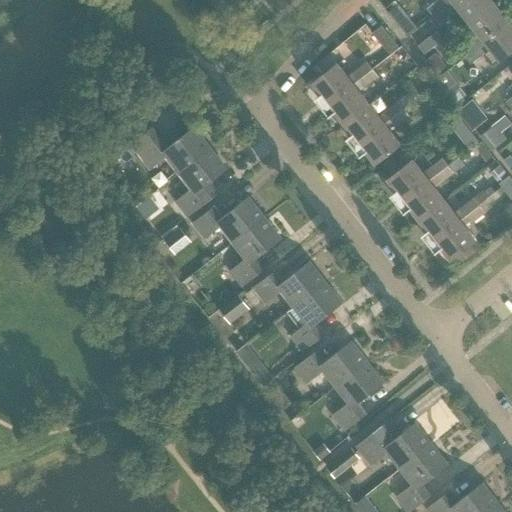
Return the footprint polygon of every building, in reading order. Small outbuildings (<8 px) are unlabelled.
[(454,0),(444,0),(443,1),(442,0),(438,0),(428,8),(434,16),(454,0)] [(493,2),(491,0),(454,0),(434,16),(440,24),(453,13),(450,10),(456,5),(468,21),(493,2)] [(465,55),(508,21),(493,2),(468,21),(480,36),(475,40),(472,37),(459,48),(465,55)] [(499,61),(511,50),(511,25),(508,21),(465,55),(471,63),(484,52),(482,50),(488,46),(499,61)] [(382,26),(373,33),(388,52),(397,44),(382,26)] [(440,56),(411,66),(418,87),(447,77),(440,56)] [(373,70),(368,63),(354,74),(355,75),(350,79),(339,64),(312,85),(321,96),(319,97),(326,106),(373,70)] [(364,87),(378,77),(373,70),(326,106),(333,115),(335,114),(343,124),(369,104),(358,90),(363,86),(364,87)] [(386,114),(380,118),(369,104),(343,124),(352,135),(350,137),(357,146),(404,109),(398,102),(385,113),(386,114)] [(459,111),(472,128),(482,120),(469,104),(459,111)] [(396,127),(410,116),(404,109),(357,146),(364,154),(366,153),(374,164),(401,144),(390,131),(396,127)] [(459,128),(468,139),(473,145),(479,140),(465,123),(459,128)] [(211,149),(195,127),(168,148),(152,128),(131,144),(151,169),(167,157),(180,173),(211,149)] [(480,136),(490,150),(500,142),(490,128),(480,136)] [(227,168),(211,149),(180,173),(192,189),(176,201),(188,217),(220,192),(211,181),(227,168)] [(401,203),(449,165),(448,164),(443,158),(429,169),(430,171),(425,175),(413,160),(387,181),(396,192),(394,194),(401,203)] [(449,166),(454,173),(465,165),(460,158),(449,166)] [(454,173),(449,166),(449,165),(401,203),(408,212),(410,210),(418,221),(445,201),(434,186),(439,182),(440,184),(454,173)] [(511,178),(510,176),(500,184),(511,198),(511,178)] [(266,219),(249,197),(223,217),(214,207),(194,223),(206,239),(221,226),(235,244),(266,219)] [(480,205),(474,198),(460,209),(461,210),(456,215),(445,201),(418,221),(427,232),(425,234),(432,243),(480,205)] [(485,212),(480,205),(432,243),(439,252),(441,250),(450,262),(476,241),(465,226),(470,222),(471,223),(485,212)] [(281,238),(266,219),(235,244),(246,258),(230,270),(242,286),(263,270),(255,259),(281,238)] [(165,240),(176,254),(192,241),(181,228),(165,240)] [(327,284),(309,261),(284,282),(275,271),(254,288),(266,303),(282,291),(296,308),(327,284)] [(296,308),(289,314),(301,329),(292,336),(303,350),(324,333),(316,323),(342,303),(327,284),(296,308)] [(220,309),(231,323),(250,308),(239,294),(220,309)] [(369,364),(351,342),(327,361),(318,350),(296,367),(308,382),(324,370),(338,388),(369,364)] [(359,403),(384,383),(369,364),(338,388),(349,402),(334,415),(346,431),(367,414),(359,403)] [(372,465),(388,452),(402,469),(432,445),(415,423),(400,435),(388,421),(357,446),(372,465)] [(402,469),(413,484),(397,496),(409,511),(430,495),(422,485),(448,464),(432,445),(402,469)] [(327,468),(335,478),(341,486),(357,474),(351,466),(360,458),(352,447),(342,456),(327,468)] [(489,511),(499,504),(483,483),(458,503),(449,492),(427,509),(429,511),(489,511)] [(355,503),(362,511),(378,511),(366,495),(355,503)]
